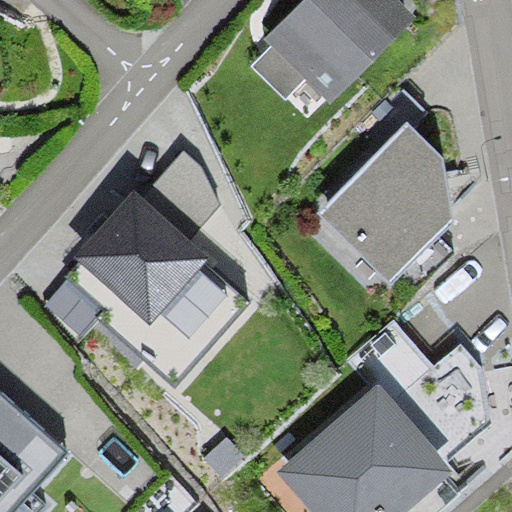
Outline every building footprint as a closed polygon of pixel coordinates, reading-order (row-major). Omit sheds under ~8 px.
[(411,21),(389,0),(301,0),(260,44),(327,108),(411,21)] [(436,167),(399,132),(314,222),(390,289),(449,225),(436,167)] [(84,267),(74,279),(110,311),(101,321),(176,388),(252,302),(187,244),(221,206),(201,169),(184,154),(142,201),(135,195),(91,243),(76,260),(84,267)] [(435,367),(396,323),(354,359),(381,389),(278,477),(308,511),(412,511),(455,476),(445,464),(486,430),(475,369),(456,348),(435,367)] [(0,511),(9,511),(60,453),(0,402),(0,511)]
